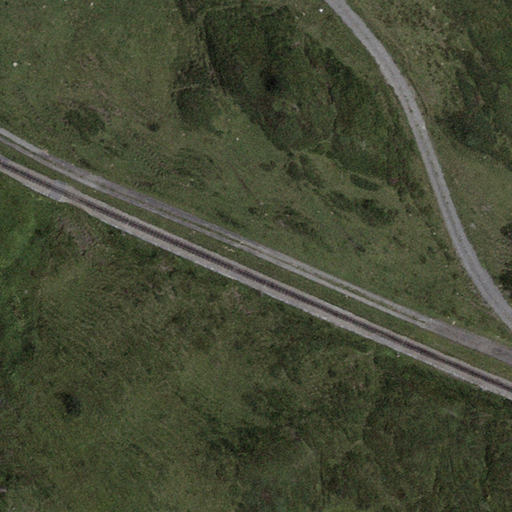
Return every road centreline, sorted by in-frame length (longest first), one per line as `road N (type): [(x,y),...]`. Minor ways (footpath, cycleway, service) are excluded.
road 1 (track): [(0,134),(511,357)]
road 2 (track): [(511,319),(467,253),(401,89),(333,0)]
